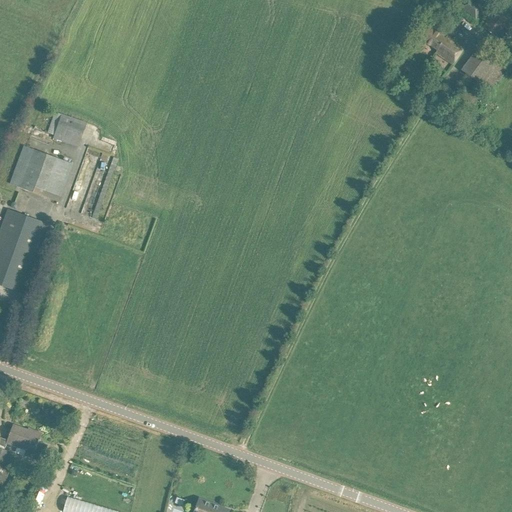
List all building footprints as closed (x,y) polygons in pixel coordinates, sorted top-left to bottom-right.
[(473,0),(466,0),(460,8),(476,19),(484,8),(473,0)] [(511,10),(500,2),(483,27),(496,36),(511,13),(511,10)] [(435,53),(453,64),(463,48),(444,35),(443,37),(427,27),(420,38),(437,50),(435,53)] [(481,44),(462,70),(490,91),(506,68),(491,57),(493,54),(481,44)] [(467,89),(457,107),(469,114),(479,95),(467,89)] [(54,111),(46,135),(78,146),(87,123),(54,111)] [(23,146),(8,184),(58,201),(73,164),(23,146)] [(0,167),(0,177),(7,180),(10,166),(1,163),(0,167)] [(22,292),(47,224),(9,210),(0,236),(0,284),(22,293),(22,292)] [(13,425),(7,443),(26,450),(26,452),(34,455),(32,458),(37,460),(43,457),(48,445),(40,442),(40,440),(42,433),(41,433),(41,435),(13,425)] [(0,505),(3,491),(1,491),(14,454),(0,448),(0,505)] [(64,511),(120,511),(121,511),(66,495),(61,511),(64,511)] [(173,496),(171,506),(182,509),(185,498),(173,496)] [(228,511),(229,509),(200,498),(194,511),(228,511)]
